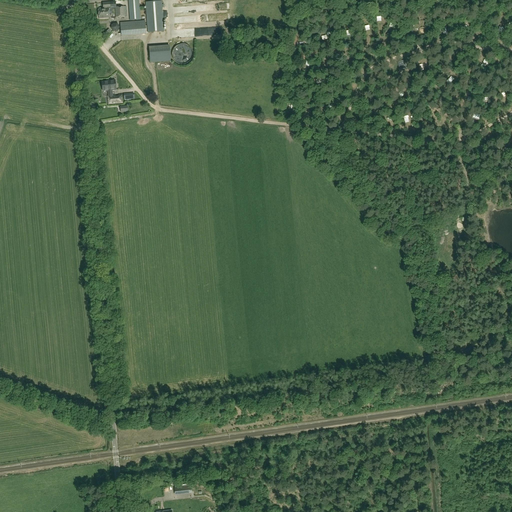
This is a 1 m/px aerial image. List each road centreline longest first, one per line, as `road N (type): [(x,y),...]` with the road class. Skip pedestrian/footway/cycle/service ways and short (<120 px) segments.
road 1 (unclassified): [(122,511),(73,15),(61,0)]
road 2 (track): [(357,85),(336,130),(162,110),(73,15)]
road 3 (track): [(511,112),(458,144),(336,130)]
road 4 (track): [(357,85),(369,65),(434,44),(466,44),(491,61),(511,56)]
road 5 (track): [(114,426),(0,387)]
road 6 (unknown): [(357,85),(390,86),(458,139)]
